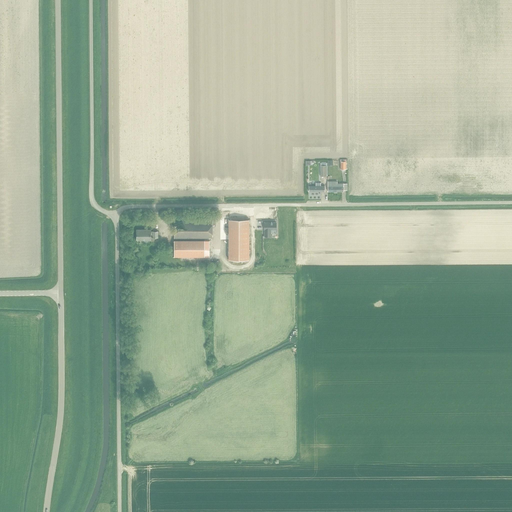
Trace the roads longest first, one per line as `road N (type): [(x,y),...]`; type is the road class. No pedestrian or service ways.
road 1 (unclassified): [(511,202),(117,211)]
road 2 (unclassified): [(119,511),(117,211)]
road 3 (tertiary): [(60,293),(57,0)]
road 4 (unclassified): [(117,211),(98,208),(91,194),(90,0)]
road 5 (tertiary): [(46,511),(59,423),(60,293)]
